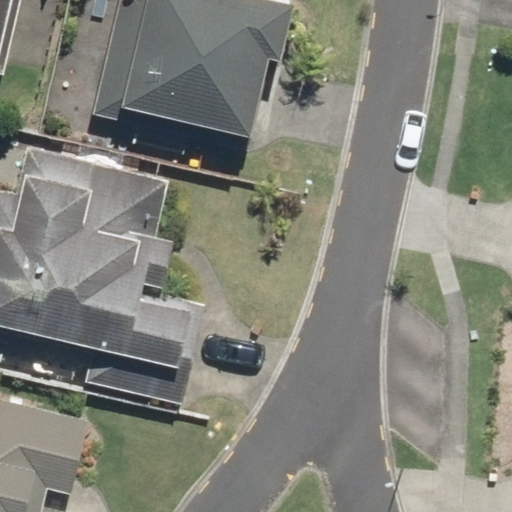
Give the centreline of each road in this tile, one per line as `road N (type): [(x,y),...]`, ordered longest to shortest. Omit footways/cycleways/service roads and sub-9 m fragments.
road 1 (residential): [(402,0),(336,371)]
road 2 (residential): [(336,371),(371,511)]
road 3 (residential): [(253,468),(336,371)]
